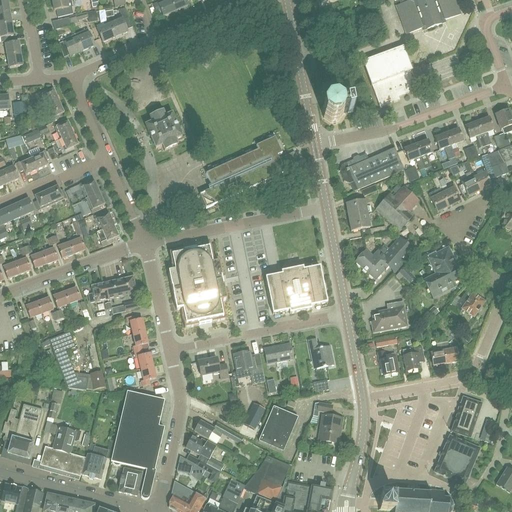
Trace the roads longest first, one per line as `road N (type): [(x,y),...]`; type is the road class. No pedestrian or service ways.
road 1 (residential): [(145,244),(325,208)]
road 2 (residential): [(508,291),(440,225),(500,189)]
road 3 (residential): [(156,511),(181,402),(170,351)]
road 4 (residential): [(0,294),(145,244)]
road 5 (tertiary): [(314,143),(288,0)]
road 6 (residential): [(138,511),(0,472)]
road 7 (residential): [(483,478),(496,457),(504,404),(460,385),(463,376)]
